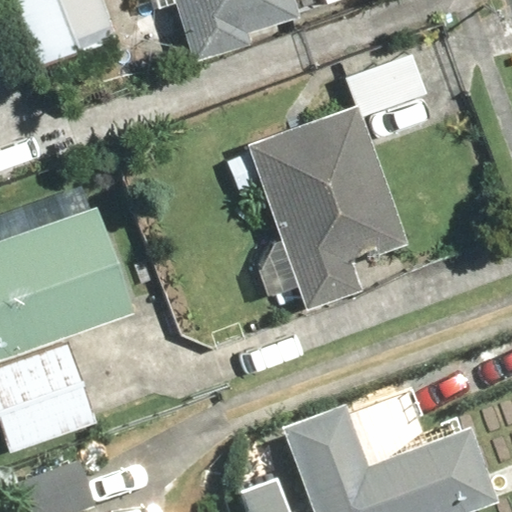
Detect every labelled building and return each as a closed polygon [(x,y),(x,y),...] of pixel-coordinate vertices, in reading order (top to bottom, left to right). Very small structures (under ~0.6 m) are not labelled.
[(8,0),(32,60),(115,27),(103,0),(8,0)] [(293,14),(295,13),(290,0),(319,0),(321,5),(337,0),(172,0),(193,67),(255,48),(249,27),(293,14)] [(400,46),(342,73),(360,111),(418,84),(400,46)] [(237,146),(272,232),(252,269),(263,295),(292,283),(303,309),(362,285),(352,261),(399,242),(343,103),(237,146)] [(0,440),(3,450),(93,421),(66,334),(135,312),(93,178),(0,207),(0,440)] [(393,454),(376,398),(275,430),(287,469),(236,485),(244,511),(499,511),(474,429),(393,454)] [(91,511),(94,511),(73,462),(11,488),(21,511),(91,511)]
